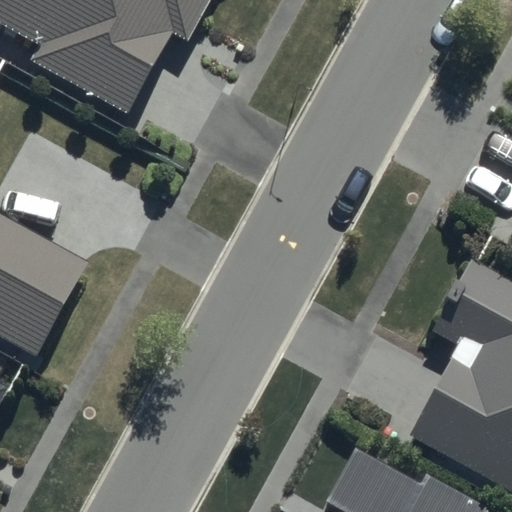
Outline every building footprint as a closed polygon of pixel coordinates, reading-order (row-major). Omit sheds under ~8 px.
[(0,0),(0,29),(40,52),(33,65),(124,116),(168,37),(184,46),(209,0),(0,0)] [(0,345),(32,363),(85,267),(0,220),(0,345)] [(511,286),(469,264),(431,335),(458,350),(407,445),(511,501),(511,286)] [(0,412),(11,393),(0,387),(0,412)] [(419,488),(354,453),(323,511),(325,511),(491,511),(425,476),(419,488)]
